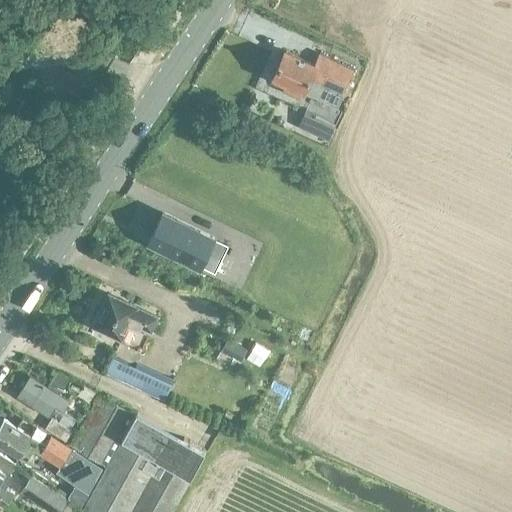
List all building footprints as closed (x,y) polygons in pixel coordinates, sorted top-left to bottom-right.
[(334,90),(346,63),(320,51),(315,64),(286,50),(274,77),(291,85),(290,88),(303,94),(310,78),(334,90)] [(297,128),(328,143),(336,125),(305,110),(297,128)] [(162,212),(149,240),(215,272),(228,244),(162,212)] [(95,323),(122,335),(126,324),(138,330),(141,323),(149,326),(154,314),(109,293),(95,323)] [(236,320),(230,335),(197,319),(176,364),(178,365),(172,380),(137,365),(142,351),(119,341),(114,355),(112,354),(106,369),(123,379),(152,391),(153,389),(173,398),(177,388),(202,399),(203,396),(265,425),(300,349),(236,320)] [(57,368),(49,381),(61,389),(70,376),(57,368)] [(17,395),(49,415),(55,406),(62,410),(69,400),(30,375),(17,395)] [(105,466),(135,412),(99,392),(69,444),(105,466)] [(81,509),(87,511),(171,511),(205,449),(136,410),(135,412),(105,466),(81,509)] [(72,429),(57,419),(51,415),(45,426),(66,440),(68,436),(72,439),(76,432),(72,429)] [(51,434),(50,435),(44,431),(38,440),(31,436),(32,435),(2,417),(0,420),(0,444),(26,461),(33,449),(39,453),(59,465),(55,471),(87,492),(103,467),(73,447),(51,434)] [(10,472),(14,464),(16,462),(13,460),(0,451),(0,496),(8,502),(15,491),(6,485),(13,474),(10,472)] [(57,511),(67,496),(31,475),(22,490),(57,511)]
